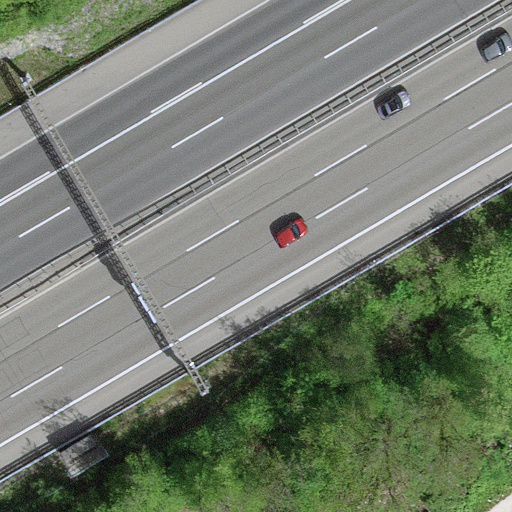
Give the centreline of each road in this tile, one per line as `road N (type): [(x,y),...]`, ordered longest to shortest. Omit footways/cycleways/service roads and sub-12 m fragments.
road 1 (motorway): [(0,381),(511,80)]
road 2 (motorway): [(324,57),(0,247)]
